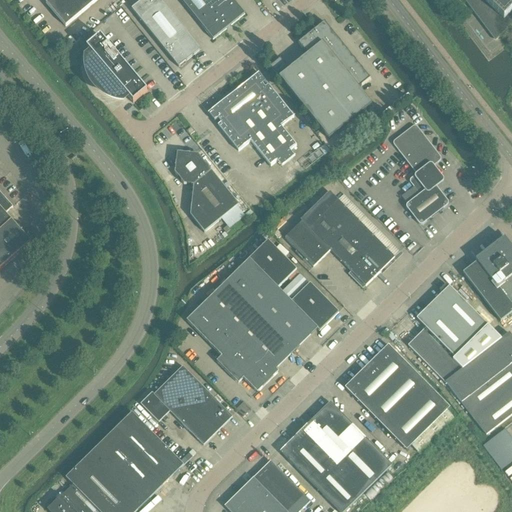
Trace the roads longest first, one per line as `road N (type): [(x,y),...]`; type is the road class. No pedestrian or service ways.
road 1 (secondary): [(0,477),(130,341),(151,297),(151,262),(125,191),(0,40)]
road 2 (unclassified): [(189,511),(511,190)]
road 3 (secondary): [(0,79),(62,161),(73,212),(61,272),(29,323),(0,350)]
road 4 (unclassified): [(148,130),(303,0)]
road 5 (unclassified): [(511,159),(387,0)]
